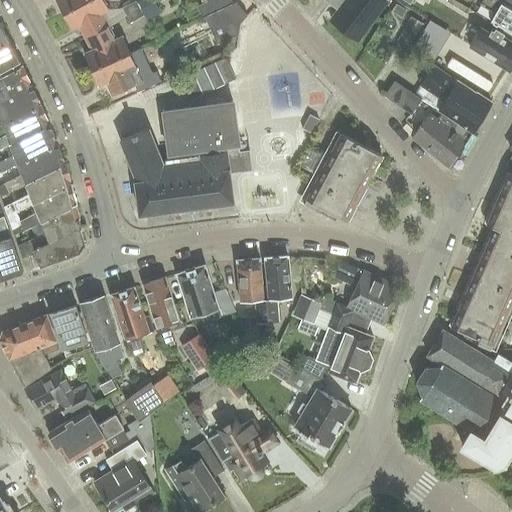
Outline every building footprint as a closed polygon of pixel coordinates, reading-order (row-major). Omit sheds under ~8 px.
[(55,0),(63,15),(90,0),(55,0)] [(85,39),(109,27),(102,13),(109,10),(104,0),(90,0),(63,15),(71,30),(79,26),(85,39)] [(203,19),(233,4),(231,0),(206,0),(207,2),(197,7),(203,19)] [(328,0),(337,7),(329,16),(352,37),(384,1),(382,0),(328,0)] [(511,34),(511,8),(498,0),(483,0),(480,5),(495,14),(491,22),(511,34)] [(230,52),(237,49),(240,24),(247,16),(237,3),(233,4),(203,19),(205,18),(217,45),(225,41),(230,52)] [(125,19),(139,12),(135,5),(122,12),(125,19)] [(396,6),(392,12),(402,18),(406,12),(396,6)] [(139,12),(125,19),(130,26),(143,20),(139,12)] [(421,24),(411,18),(397,42),(407,47),(421,24)] [(0,49),(10,45),(0,26),(0,49)] [(91,71),(130,53),(122,37),(115,41),(109,27),(85,39),(91,51),(84,55),(91,71)] [(511,42),(502,37),(504,34),(493,27),(490,34),(480,28),(470,46),(510,71),(511,68),(511,42)] [(0,73),(20,63),(10,45),(0,49),(0,73)] [(130,53),(91,71),(99,87),(106,83),(113,98),(136,86),(139,93),(157,85),(140,48),(130,53)] [(234,78),(224,56),(181,76),(190,98),(234,78)] [(456,122),(473,133),(492,102),(477,92),(476,93),(457,80),(457,81),(434,66),(421,86),(415,95),(422,99),(456,122)] [(0,103),(32,87),(22,67),(0,78),(0,103)] [(422,99),(415,95),(395,81),(385,96),(412,114),(422,99)] [(0,126),(4,125),(41,107),(32,87),(0,103),(0,126)] [(149,128),(121,140),(138,182),(136,182),(140,214),(233,202),(230,174),(253,171),(250,150),(240,152),(233,102),(163,111),(170,164),(163,165),(149,128)] [(0,138),(0,149),(10,145),(49,126),(41,107),(4,125),(8,134),(0,138)] [(456,122),(454,124),(442,115),(438,119),(430,114),(412,138),(451,169),(473,133),(456,122)] [(309,115),(303,129),(312,133),(318,120),(309,115)] [(0,173),(3,172),(58,145),(49,126),(10,145),(15,155),(0,162),(0,173)] [(347,221),(381,155),(341,134),(304,204),(322,214),(324,209),(337,216),(347,221)] [(26,185),(65,165),(63,159),(58,145),(3,172),(7,182),(4,184),(4,183),(0,184),(0,195),(1,196),(8,193),(9,193),(26,185)] [(17,212),(34,204),(72,185),(70,178),(65,165),(26,185),(30,194),(13,203),(17,212)] [(511,173),(509,173),(487,224),(494,227),(451,326),(474,336),(472,342),(491,350),(511,300),(511,173)] [(27,229),(75,204),(74,201),(76,200),(72,185),(34,204),(37,212),(11,226),(12,229),(24,223),(27,229)] [(34,247),(80,226),(75,204),(27,229),(24,223),(12,229),(14,237),(24,231),(41,222),(46,233),(31,240),(34,247)] [(0,279),(23,272),(0,205),(0,279)] [(324,209),(322,214),(335,221),(337,216),(324,209)] [(83,246),(83,242),(80,226),(34,247),(31,240),(29,241),(18,247),(27,270),(79,252),(83,246)] [(277,299),(292,298),(288,256),(265,258),(268,300),(266,300),(268,323),(279,322),(277,299)] [(268,323),(266,300),(263,300),(260,259),(237,260),(241,302),(256,301),(257,323),(268,323)] [(393,284),(385,281),(342,261),(334,278),(356,288),(348,307),(343,305),(371,318),(384,324),(395,298),(388,295),(393,284)] [(202,322),(235,312),(225,289),(214,293),(205,265),(176,274),(189,315),(199,312),(202,322)] [(172,331),(184,327),(177,305),(174,305),(165,278),(144,284),(159,333),(166,344),(175,341),(172,331)] [(140,336),(155,331),(149,315),(144,316),(135,287),(111,295),(127,343),(135,356),(145,353),(140,336)] [(322,303),(302,294),(292,315),(313,323),(319,310),(322,303)] [(116,359),(124,356),(105,297),(81,304),(96,353),(112,377),(121,374),(116,359)] [(371,318),(343,305),(337,303),(333,315),(327,330),(316,360),(308,357),(302,368),(323,380),(329,372),(356,382),(361,369),(369,366),(372,357),(368,349),(373,337),(366,334),(371,318)] [(63,348),(88,340),(76,306),(51,314),(63,348)] [(319,310),(313,323),(318,325),(318,327),(327,330),(333,315),(319,310)] [(43,354),(59,348),(46,315),(3,332),(0,339),(0,340),(10,359),(11,358),(25,386),(50,369),(43,354)] [(495,361),(448,332),(443,330),(428,356),(441,364),(440,366),(427,367),(417,381),(417,383),(422,395),(420,399),(471,430),(462,445),(495,465),(505,462),(511,449),(511,363),(498,355),(495,361)] [(199,334),(181,346),(196,369),(214,357),(199,334)] [(323,380),(302,368),(291,362),(290,363),(281,357),(277,363),(293,373),(288,381),(313,396),(295,426),(303,431),(297,440),(314,450),(319,441),(330,447),(352,409),(318,389),(323,380)] [(213,360),(202,367),(209,377),(220,370),(213,360)] [(60,371),(26,389),(36,409),(55,399),(65,418),(95,403),(86,384),(71,392),(60,371)] [(232,403),(244,393),(224,371),(213,381),(232,403)] [(151,381),(125,397),(139,418),(164,402),(151,381)] [(105,440),(111,450),(129,440),(115,416),(97,426),(88,411),(48,434),(58,451),(60,450),(67,462),(105,440)] [(262,450),(271,444),(270,443),(276,439),(269,426),(260,431),(253,419),(240,427),(236,419),(219,429),(221,433),(210,439),(230,473),(237,468),(243,478),(248,474),(252,476),(256,476),(259,474),(261,471),(261,467),(267,463),(261,453),(263,452),(262,450)] [(134,463),(146,455),(137,441),(106,461),(113,472),(95,483),(112,510),(121,504),(125,511),(153,493),(134,463)] [(199,511),(224,496),(213,478),(224,471),(204,441),(190,450),(197,461),(187,468),(182,461),(167,470),(185,500),(190,497),(199,511)] [(0,511),(9,511),(4,502),(3,502),(0,497),(0,511)]
